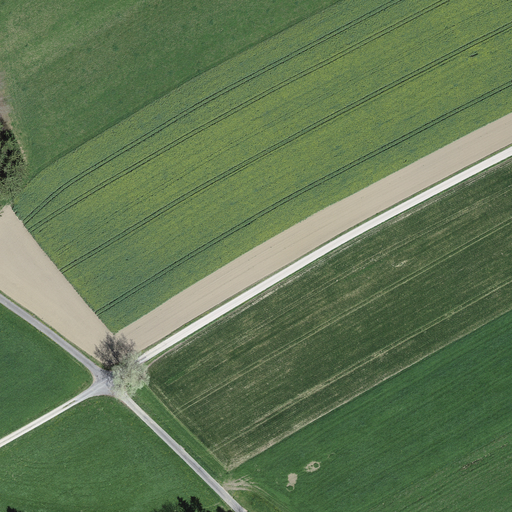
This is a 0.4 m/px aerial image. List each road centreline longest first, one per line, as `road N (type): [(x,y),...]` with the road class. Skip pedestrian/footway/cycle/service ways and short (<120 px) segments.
road 1 (track): [(109,383),(274,278),(511,152)]
road 2 (residential): [(238,511),(109,383)]
road 3 (track): [(109,383),(0,297)]
road 4 (track): [(0,442),(109,383)]
